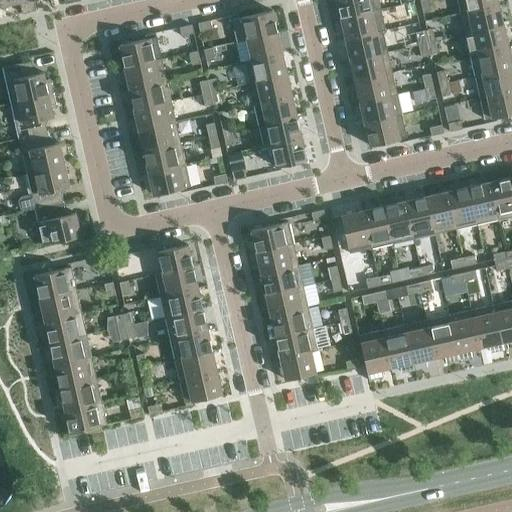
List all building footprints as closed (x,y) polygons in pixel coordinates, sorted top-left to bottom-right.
[(26,0),(2,0),(4,5),(20,2),(22,13),(29,12),(26,0)] [(26,0),(29,12),(37,10),(34,0),(26,0)] [(336,0),(341,17),(381,8),(379,0),(336,0)] [(414,0),(402,3),(402,4),(406,3),(408,15),(417,13),(414,0)] [(420,0),(423,12),(432,10),(429,0),(420,0)] [(457,0),(461,12),(498,4),(497,0),(457,0)] [(461,12),(466,34),(503,25),(498,4),(461,12)] [(345,38),(383,30),(386,29),(381,8),(341,17),(345,38)] [(237,41),(247,38),(277,31),(272,10),(232,19),(237,41)] [(198,23),(200,31),(213,28),(211,20),(198,23)] [(179,27),(181,35),(194,33),(192,24),(179,27)] [(466,34),(470,55),(508,47),(503,25),(466,34)] [(432,28),(424,30),(427,43),(435,41),(432,28)] [(345,38),(350,60),(381,53),(388,51),(383,30),(345,38)] [(416,32),(418,44),(427,43),(424,30),(416,32)] [(247,38),(252,60),(282,53),(277,31),(247,38)] [(119,45),(124,66),(162,57),(157,36),(119,45)] [(435,41),(427,43),(430,55),(438,53),(435,41)] [(427,43),(418,44),(421,57),(430,55),(427,43)] [(204,49),(207,61),(215,59),(213,47),(204,49)] [(470,55),(475,76),(511,68),(511,64),(508,47),(470,55)] [(189,52),(192,65),(201,63),(198,50),(189,52)] [(350,60),(355,81),(393,73),(388,51),(381,53),(350,60)] [(249,83),(257,81),(287,74),(282,53),(252,60),(245,61),(249,83)] [(124,66),(129,87),(167,79),(162,57),(124,66)] [(3,68),(11,102),(55,93),(52,82),(46,83),(44,72),(33,74),(30,62),(32,61),(32,60),(2,67),(3,68)] [(511,68),(475,76),(480,98),(511,90),(511,68)] [(437,72),(439,84),(452,82),(449,69),(437,72)] [(360,102),(390,96),(397,94),(393,73),(355,81),(360,102)] [(422,75),(425,88),(433,86),(431,73),(422,75)] [(257,81),(261,102),(292,95),(287,74),(257,81)] [(216,77),(208,79),(211,92),(219,90),(216,77)] [(129,87),(134,109),(171,100),(167,79),(129,87)] [(199,81),(202,94),(211,92),(208,79),(199,81)] [(452,82),(439,84),(442,96),(455,93),(452,82)] [(433,86),(425,88),(427,100),(436,98),(433,86)] [(219,90),(211,92),(213,104),(222,102),(219,90)] [(511,90),(480,98),(485,119),(511,112),(511,90)] [(211,92),(202,94),(205,106),(213,104),(211,92)] [(11,102),(19,137),(46,132),(43,119),(54,116),(51,105),(57,103),(55,93),(11,102)] [(254,103),(259,125),(297,117),(292,95),(261,102),(254,103)] [(360,102),(365,124),(395,117),(390,96),(360,102)] [(134,109),(139,130),(176,122),(171,100),(134,109)] [(395,117),(365,124),(370,145),(407,137),(402,115),(395,117)] [(264,147),(271,145),(302,138),(297,117),(259,125),(264,147)] [(220,121),(223,134),(232,132),(229,119),(220,121)] [(448,123),(450,131),(463,128),(461,120),(448,123)] [(139,130),(144,152),(181,143),(176,122),(139,130)] [(206,124),(208,137),(217,135),(214,122),(206,124)] [(444,133),(442,124),(430,127),(431,135),(444,133)] [(19,137),(27,173),(65,164),(60,142),(48,145),(46,132),(19,137)] [(232,132),(223,134),(226,145),(234,143),(232,132)] [(217,135),(208,137),(211,149),(220,147),(217,135)] [(302,138),(271,145),(276,166),(306,160),(302,138)] [(144,152),(149,173),(186,165),(181,143),(144,152)] [(24,210),(35,208),(61,202),(58,189),(70,186),(65,164),(27,173),(32,193),(21,196),(19,200),(21,208),(24,210)] [(186,165),(149,173),(153,194),(191,186),(186,165)] [(232,172),(234,180),(246,177),(245,169),(232,172)] [(228,182),(226,173),(213,176),(215,184),(228,182)] [(511,181),(511,177),(490,182),(498,219),(511,216),(511,181)] [(490,182),(469,187),(477,224),(498,219),(490,182)] [(469,187),(447,191),(456,229),(477,224),(469,187)] [(447,191),(426,196),(435,234),(456,229),(447,191)] [(426,196),(405,201),(413,239),(435,234),(426,196)] [(405,201),(384,206),(392,243),(413,239),(405,201)] [(61,202),(35,208),(43,244),(81,235),(75,212),(64,215),(61,202)] [(384,206),(362,211),(371,248),(392,243),(384,206)] [(311,212),(313,220),(326,218),(324,209),(311,212)] [(371,248),(362,211),(341,215),(350,253),(371,248)] [(251,230),(256,251),(294,242),(289,221),(251,230)] [(321,237),(324,250),(333,248),(330,235),(321,237)] [(256,251),(261,273),(298,264),(294,242),(256,251)] [(158,251),(163,272),(193,266),(188,244),(158,251)] [(493,254),(495,262),(507,259),(505,251),(493,254)] [(114,256),(116,265),(128,263),(126,254),(117,256),(116,255),(114,256)] [(475,254),(462,257),(464,266),(477,263),(475,254)] [(464,266),(462,257),(450,260),(452,268),(464,266)] [(110,267),(108,258),(95,261),(97,270),(110,267)] [(507,259),(495,262),(497,270),(509,268),(507,259)] [(261,273),(266,294),(303,285),(298,264),(261,273)] [(433,264),(420,267),(422,275),(435,272),(433,264)] [(328,267),(331,279),(340,277),(337,265),(328,267)] [(34,275),(39,297),(77,289),(72,266),(34,275)] [(156,274),(160,295),(198,287),(193,266),(163,272),(156,274)] [(422,275),(420,267),(408,269),(410,278),(422,275)] [(475,270),(463,272),(465,281),(477,278),(475,270)] [(465,281),(463,272),(450,275),(452,284),(465,281)] [(390,273),(377,276),(379,285),(392,282),(390,273)] [(379,285),(377,276),(366,279),(368,288),(379,285)] [(340,277),(331,279),(334,292),(342,290),(340,277)] [(120,282),(122,295),(131,293),(128,280),(120,282)] [(431,280),(418,283),(420,291),(433,288),(431,280)] [(104,283),(107,296),(116,294),(113,281),(104,283)] [(420,291),(418,283),(406,285),(408,294),(420,291)] [(266,294),(271,315),(308,307),(303,285),(266,294)] [(160,295),(165,317),(203,308),(198,287),(160,295)] [(39,297),(44,320),(82,311),(77,289),(39,297)] [(386,290),(373,293),(375,301),(388,298),(386,290)] [(375,301),(373,293),(361,295),(363,304),(375,301)] [(511,300),(493,304),(503,348),(511,346),(511,300)] [(493,304),(471,309),(480,347),(489,345),(490,352),(503,348),(493,304)] [(271,315),(276,337),(313,328),(308,307),(271,315)] [(338,309),(341,322),(349,320),(346,307),(338,309)] [(165,317),(170,338),(208,330),(203,308),(165,317)] [(471,309),(449,315),(459,359),(472,356),(470,349),(480,347),(471,309)] [(44,320),(50,342),(87,334),(82,311),(44,320)] [(132,312),(123,314),(126,325),(135,324),(132,312)] [(115,315),(118,327),(126,325),(123,314),(115,315)] [(449,315),(426,320),(435,357),(444,355),(446,362),(459,359),(449,315)] [(349,320),(341,322),(343,334),(352,332),(349,320)] [(426,320),(404,325),(414,369),(428,366),(426,359),(435,357),(426,320)] [(135,324),(126,325),(129,338),(137,336),(135,324)] [(126,325),(118,327),(121,340),(129,338),(126,325)] [(404,325),(381,330),(390,367),(400,365),(401,372),(414,369),(404,325)] [(280,358),(311,351),(318,350),(313,328),(276,337),(280,358)] [(170,338),(175,360),(212,351),(208,330),(170,338)] [(390,367),(381,330),(359,335),(369,380),(370,380),(370,379),(383,376),(381,369),(390,367)] [(50,342),(55,365),(92,356),(87,334),(50,342)] [(175,360),(180,381),(217,372),(212,351),(175,360)] [(311,351),(280,358),(285,379),(316,372),(311,351)] [(136,355),(139,368),(148,366),(145,353),(136,355)] [(55,365),(60,387),(97,379),(92,356),(55,365)] [(122,360),(125,373),(133,371),(130,358),(122,360)] [(345,361),(347,369),(360,367),(358,358),(345,361)] [(148,366),(139,368),(142,380),(150,378),(148,366)] [(133,371),(125,373),(127,385),(136,383),(133,371)] [(217,372),(180,381),(185,402),(222,394),(217,372)] [(60,387),(65,410),(102,402),(97,379),(60,387)] [(102,402),(65,410),(70,432),(107,424),(102,402)] [(148,406),(150,415),(162,412),(160,403),(148,406)] [(144,416),(142,407),(129,410),(131,419),(144,416)]
